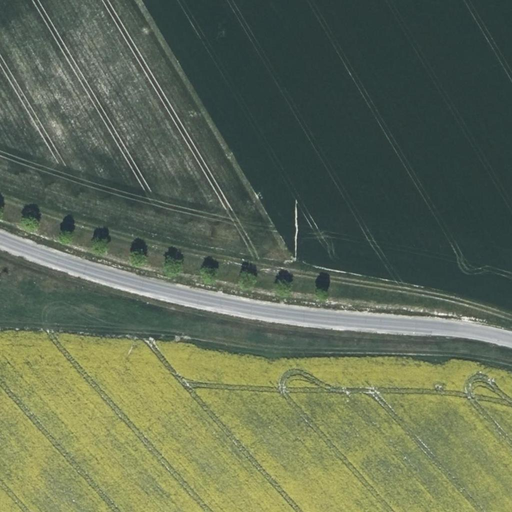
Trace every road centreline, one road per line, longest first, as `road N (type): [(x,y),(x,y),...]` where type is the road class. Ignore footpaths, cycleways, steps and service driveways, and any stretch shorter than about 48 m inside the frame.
road 1 (track): [(0,194),(120,237),(474,303),(511,317)]
road 2 (tertiary): [(511,340),(226,304),(0,240)]
